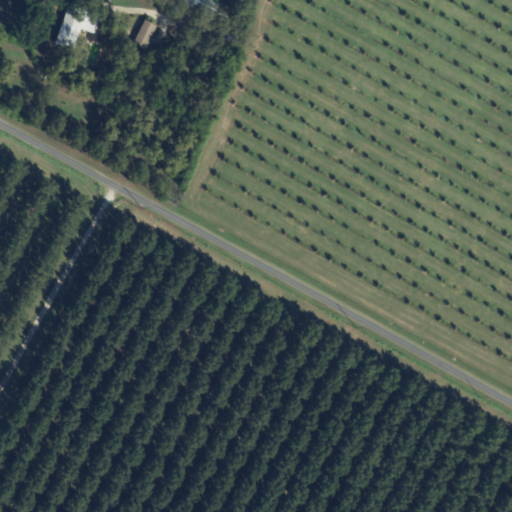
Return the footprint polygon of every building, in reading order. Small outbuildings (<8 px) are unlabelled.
[(192,10),(172,0),(207,0),(218,6),(211,20),(192,10)] [(224,7),(227,0),(230,0),(239,4),(234,15),(223,10),(224,7)] [(104,25),(100,38),(79,31),(71,55),(52,48),(66,7),(106,20),(104,25)] [(150,38),(143,53),(131,47),(143,22),(156,28),(150,38)] [(61,64),(67,65),(65,74),(58,73),(61,64)]
